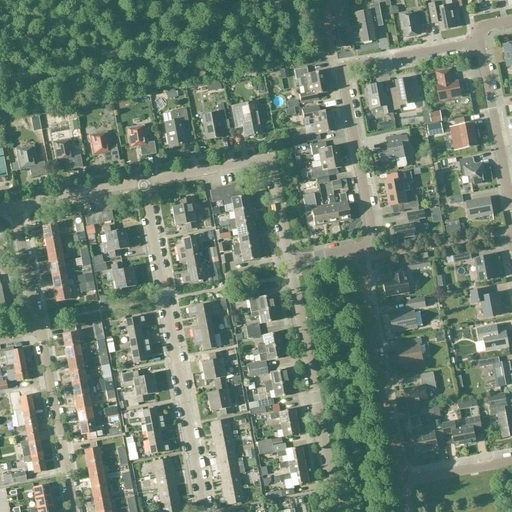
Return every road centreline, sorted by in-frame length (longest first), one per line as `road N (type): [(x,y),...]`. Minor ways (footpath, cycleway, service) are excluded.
road 1 (residential): [(204,511),(142,182)]
road 2 (residential): [(358,248),(373,245),(343,70),(479,42)]
road 3 (residential): [(336,511),(289,261)]
road 4 (residential): [(402,481),(358,248)]
road 5 (residential): [(74,511),(37,329)]
road 6 (residential): [(511,214),(479,42)]
road 7 (residential): [(142,182),(270,158)]
road 8 (residential): [(14,206),(142,182)]
road 9 (residential): [(37,329),(14,206)]
